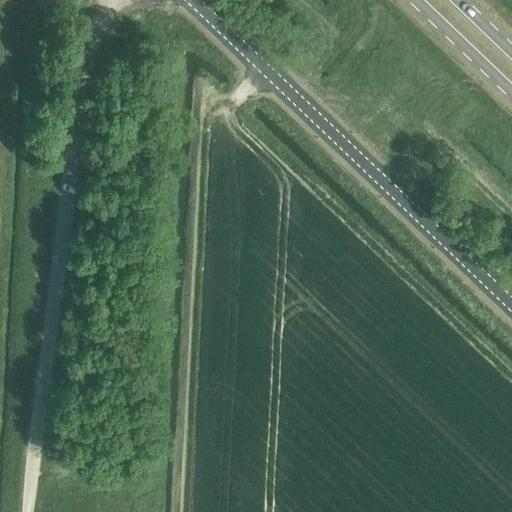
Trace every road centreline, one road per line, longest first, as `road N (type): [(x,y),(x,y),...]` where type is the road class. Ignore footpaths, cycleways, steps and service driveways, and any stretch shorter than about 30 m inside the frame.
road 1 (track): [(114,0),(83,70),(26,511)]
road 2 (unclassified): [(511,307),(190,0)]
road 3 (primary): [(414,0),(511,93)]
road 4 (track): [(298,0),(328,28),(329,42),(289,94)]
